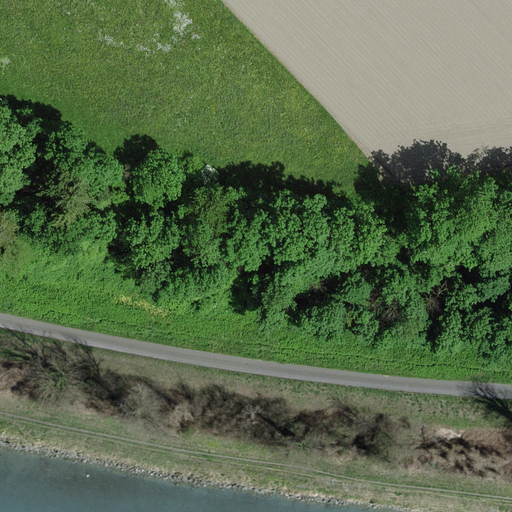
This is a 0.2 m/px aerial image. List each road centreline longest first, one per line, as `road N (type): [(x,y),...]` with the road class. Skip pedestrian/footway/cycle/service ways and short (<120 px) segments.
road 1 (track): [(0,411),(317,473),(511,501)]
road 2 (track): [(0,316),(149,348),(511,390)]
